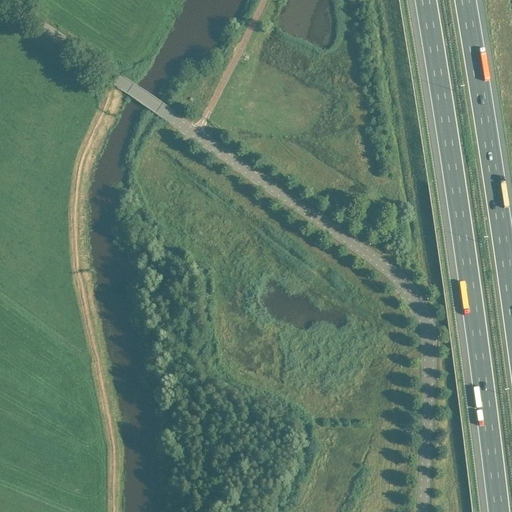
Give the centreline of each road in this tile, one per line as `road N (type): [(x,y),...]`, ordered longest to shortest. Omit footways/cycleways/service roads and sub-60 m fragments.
road 1 (unclassified): [(423,511),(428,347),(407,289),(2,0)]
road 2 (motorway): [(422,0),(496,511)]
road 3 (motorway): [(511,328),(462,0)]
